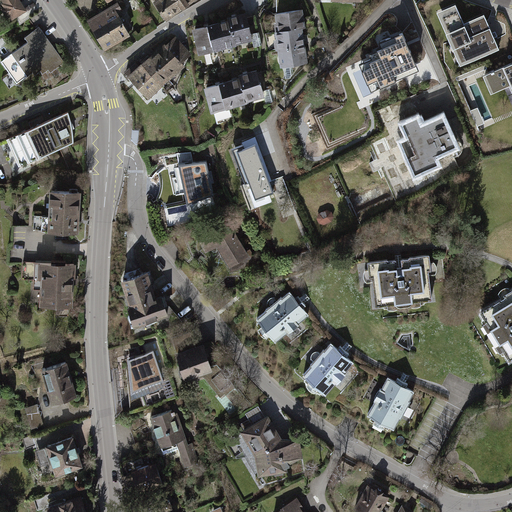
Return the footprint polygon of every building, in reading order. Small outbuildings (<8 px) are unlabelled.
[(1,0),(3,3),(0,4),(0,7),(7,18),(10,16),(12,20),(27,10),(20,0),(1,0)] [(152,0),(166,22),(202,0),(152,0)] [(456,4),(437,12),(460,64),(499,46),(484,14),(464,23),(456,4)] [(117,7),(89,23),(105,50),(133,35),(117,7)] [(299,11),(271,14),(273,32),(301,29),(299,11)] [(246,15),(226,20),(226,22),(232,50),(253,45),(246,15)] [(226,22),(206,26),(213,54),(232,50),(226,22)] [(65,61),(39,26),(25,37),(27,41),(11,52),(27,74),(33,70),(35,73),(41,69),(43,72),(49,68),(51,71),(65,61)] [(206,26),(192,29),(199,58),(213,54),(206,26)] [(301,29),(273,32),(276,52),(304,49),(301,29)] [(373,59),(360,64),(372,91),(421,70),(404,31),(379,41),(383,48),(371,54),(373,59)] [(169,45),(154,55),(179,76),(191,67),(169,45)] [(304,49),(276,52),(278,69),(306,65),(304,49)] [(154,55),(139,67),(163,88),(179,76),(154,55)] [(511,62),(483,75),(492,93),(509,86),(511,92),(511,62)] [(139,67),(125,76),(149,100),(163,88),(139,67)] [(254,75),(235,80),(243,106),(262,101),(254,75)] [(235,80),(218,85),(226,111),(243,106),(235,80)] [(218,85),(203,90),(210,116),(226,111),(218,85)] [(458,151),(441,113),(419,123),(415,115),(394,124),(409,157),(402,161),(411,182),(439,169),(435,162),(458,151)] [(73,145),(67,114),(7,138),(22,169),(73,145)] [(252,146),(228,155),(249,201),(269,194),(252,146)] [(208,163),(178,165),(186,206),(212,198),(208,163)] [(78,235),(80,195),(47,194),(46,218),(33,218),(32,232),(78,235)] [(229,231),(196,242),(202,256),(214,251),(226,269),(248,258),(229,231)] [(430,301),(426,258),(369,264),(373,307),(430,301)] [(75,264),(21,261),(20,280),(32,280),(31,289),(38,289),(37,307),(73,309),(75,264)] [(147,273),(117,282),(125,304),(153,296),(147,273)] [(290,293),(255,323),(273,344),(308,314),(290,293)] [(153,296),(125,304),(123,305),(129,327),(165,316),(159,294),(153,296)] [(511,355),(511,295),(481,313),(506,359),(511,355)] [(355,362),(331,343),(300,381),(323,398),(355,362)] [(202,345),(174,353),(180,379),(204,376),(220,394),(231,385),(214,364),(210,368),(202,345)] [(154,367),(149,350),(119,358),(127,389),(169,378),(165,364),(154,367)] [(65,363),(39,370),(48,405),(75,398),(65,363)] [(413,393),(384,378),(363,416),(392,432),(413,393)] [(36,404),(23,408),(29,429),(42,425),(36,404)] [(177,409),(151,419),(162,449),(175,444),(184,471),(197,466),(177,409)] [(265,417),(238,433),(252,456),(255,479),(289,473),(301,461),(299,440),(279,438),(265,417)] [(72,436),(43,447),(53,476),(82,465),(72,436)] [(156,465),(134,472),(142,495),(164,488),(156,465)] [(379,511),(387,497),(365,486),(352,511),(353,511),(379,511)] [(91,511),(85,494),(48,508),(49,511),(91,511)] [(314,511),(307,511),(297,497),(276,511),(315,511),(314,511)]
